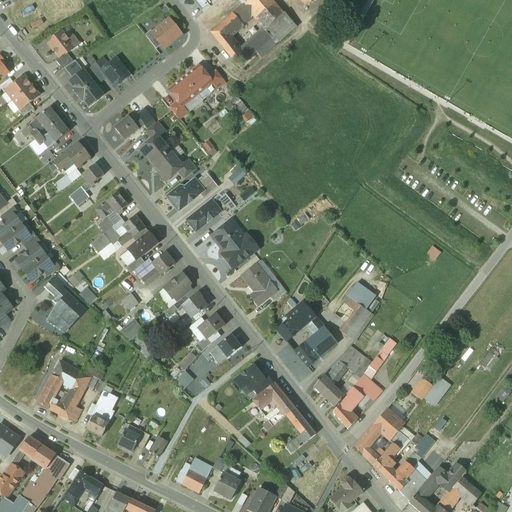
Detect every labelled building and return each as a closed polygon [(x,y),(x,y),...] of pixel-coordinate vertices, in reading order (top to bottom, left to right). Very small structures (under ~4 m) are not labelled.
[(249,0),(244,4),(254,15),(266,29),(282,15),(269,0),(249,0)] [(244,4),(233,14),(242,26),(254,15),(244,4)] [(266,29),(240,53),(241,54),(240,55),(243,58),(246,62),(256,54),(260,59),(276,45),(296,28),(284,13),(282,15),(266,29)] [(233,14),(210,34),(220,45),(228,38),(242,26),(233,14)] [(323,24),(317,17),(310,25),(316,31),(323,24)] [(153,34),(152,34),(161,46),(163,49),(181,35),(169,21),(153,34)] [(161,46),(152,34),(153,34),(150,31),(145,35),(156,49),(161,46)] [(62,32),(53,39),(55,40),(49,45),(58,58),(59,58),(65,54),(66,55),(67,54),(77,46),(78,42),(75,39),(71,38),(68,41),(62,32)] [(228,38),(220,45),(224,51),(233,44),(228,38)] [(233,44),(224,51),(233,61),(237,58),(240,55),(241,54),(240,53),(233,44)] [(285,50),(277,58),(280,62),(289,54),(285,50)] [(66,55),(65,54),(59,58),(58,58),(55,60),(62,70),(74,62),(67,54),(66,55)] [(102,72),(101,72),(106,78),(114,88),(129,76),(116,60),(102,72)] [(62,70),(60,71),(66,78),(79,67),(75,62),(74,62),(62,70)] [(102,72),(96,65),(91,70),(101,82),(106,78),(101,72),(102,72)] [(79,67),(66,78),(69,82),(83,71),(79,67)] [(199,67),(184,79),(197,95),(205,89),(212,83),(199,67)] [(103,96),(83,71),(69,82),(75,89),(73,90),(82,101),(84,100),(89,107),(103,96)] [(224,83),(216,72),(211,76),(219,87),(224,83)] [(21,81),(19,82),(18,81),(14,85),(6,91),(7,91),(14,100),(31,87),(24,77),(20,80),(21,81)] [(10,79),(0,86),(0,87),(4,93),(7,91),(6,91),(14,85),(10,79)] [(197,95),(184,79),(182,81),(181,80),(177,83),(177,84),(169,91),(182,107),(197,95)] [(31,87),(14,100),(21,109),(21,110),(29,104),(33,100),(35,99),(38,96),(31,87)] [(210,94),(205,89),(197,95),(202,101),(210,94)] [(29,104),(21,110),(21,109),(19,111),(23,117),(34,109),(29,104)] [(184,115),(175,105),(170,109),(178,120),(184,115)] [(59,121),(50,109),(29,126),(30,127),(33,131),(36,129),(39,133),(44,129),(46,131),(59,121)] [(156,123),(145,110),(137,116),(144,125),(143,126),(147,130),(156,123)] [(135,114),(124,123),(123,122),(115,129),(125,141),(143,126),(144,125),(137,116),(135,114)] [(59,121),(46,131),(48,134),(43,138),(46,141),(43,144),(47,148),(48,149),(69,132),(59,121)] [(157,122),(146,131),(151,137),(162,128),(157,122)] [(33,131),(30,127),(22,134),(25,138),(30,134),(33,131)] [(33,131),(30,134),(35,140),(41,135),(39,133),(36,129),(33,131)] [(41,135),(35,140),(39,146),(40,146),(43,144),(46,141),(43,138),(41,135)] [(170,152),(157,137),(141,150),(153,165),(170,152)] [(43,144),(40,146),(39,146),(35,150),(38,154),(47,148),(43,144)] [(78,145),(56,163),(61,168),(62,170),(72,162),(78,170),(82,168),(80,165),(89,158),(83,151),(83,149),(81,147),(80,147),(78,145)] [(170,152),(153,165),(166,180),(182,167),(170,152)] [(61,168),(56,163),(50,168),(54,174),(61,168)] [(192,164),(181,173),(186,179),(196,170),(192,164)] [(95,165),(82,175),(88,182),(81,187),(85,192),(91,187),(92,188),(98,183),(97,181),(103,176),(95,165)] [(235,182),(246,172),(241,166),(230,176),(235,182)] [(203,180),(201,178),(196,182),(203,190),(213,182),(208,176),(203,180)] [(72,177),(63,183),(66,187),(75,181),(72,177)] [(182,187),(180,187),(167,197),(179,211),(186,205),(185,204),(199,193),(203,190),(196,182),(195,180),(184,188),(182,187)] [(203,190),(199,193),(204,199),(218,187),(213,182),(203,190)] [(85,192),(81,187),(73,194),(77,199),(85,192)] [(77,199),(74,201),(79,206),(89,198),(85,192),(77,199)] [(127,206),(117,193),(96,209),(103,219),(107,216),(105,213),(111,208),(116,215),(127,206)] [(219,195),(186,221),(195,233),(207,224),(206,222),(217,213),(231,202),(226,195),(222,198),(219,195)] [(6,204),(4,206),(4,207),(0,210),(0,214),(1,216),(12,207),(17,204),(13,199),(6,204)] [(231,202),(217,213),(222,219),(236,208),(231,202)] [(12,207),(1,216),(5,221),(13,215),(14,216),(17,213),(12,207)] [(13,215),(5,221),(0,225),(0,237),(1,239),(0,240),(0,241),(21,225),(14,216),(13,215)] [(115,225),(107,216),(103,219),(105,221),(103,222),(109,230),(113,227),(115,225)] [(128,233),(118,242),(121,247),(132,238),(145,228),(136,216),(123,226),(128,233)] [(21,225),(0,241),(1,242),(2,240),(5,244),(4,245),(8,251),(21,241),(28,235),(28,234),(21,225)] [(244,238),(236,229),(232,232),(227,226),(225,227),(222,227),(219,229),(218,233),(213,237),(226,253),(223,255),(233,268),(256,249),(246,237),(244,238)] [(122,238),(113,227),(109,230),(109,231),(118,242),(122,238)] [(145,229),(132,238),(136,243),(149,233),(145,229)] [(104,260),(121,247),(118,242),(109,231),(92,244),(104,260)] [(31,232),(28,234),(28,235),(21,241),(25,246),(36,238),(31,232)] [(136,243),(127,250),(135,260),(136,261),(140,258),(157,244),(149,233),(136,243)] [(36,238),(25,246),(29,252),(37,246),(41,244),(36,238)] [(37,246),(29,252),(16,261),(20,267),(22,266),(25,270),(23,271),(24,272),(44,256),(37,246)] [(152,263),(156,269),(141,280),(147,287),(161,276),(161,275),(174,265),(165,253),(152,263)] [(44,256),(24,272),(26,271),(29,275),(27,276),(32,282),(44,272),(52,265),(44,256)] [(144,263),(140,258),(136,261),(135,260),(125,268),(130,274),(134,271),(144,263)] [(144,263),(134,271),(141,280),(156,269),(152,263),(149,259),(144,263)] [(52,265),(44,272),(48,277),(59,268),(55,262),(52,265)] [(276,290),(256,265),(242,277),(255,293),(250,297),(258,306),(269,297),(277,291),(276,290)] [(181,274),(163,289),(172,299),(173,298),(187,286),(190,284),(181,274)] [(65,284),(57,276),(46,288),(54,296),(61,288),(65,284)] [(375,298),(356,285),(347,297),(366,310),(375,298)] [(187,286),(173,298),(177,303),(191,291),(187,286)] [(281,287),(276,290),(277,291),(269,297),(274,303),(286,293),(281,287)] [(61,288),(54,296),(56,298),(54,301),(58,305),(48,321),(57,327),(62,320),(69,326),(84,310),(61,288)] [(0,293),(0,318),(5,315),(12,309),(0,293)] [(131,294),(121,302),(128,312),(138,304),(131,294)] [(198,294),(177,311),(178,312),(175,314),(179,319),(187,313),(191,319),(207,307),(201,300),(202,299),(198,294)] [(366,310),(347,297),(334,315),(345,323),(340,331),(355,342),(374,316),(366,310)] [(289,320),(276,331),(286,343),(307,325),(315,318),(302,303),(286,316),(289,320)] [(173,306),(163,313),(168,320),(175,314),(178,312),(177,311),(173,306)] [(5,315),(0,318),(0,327),(9,320),(5,315)] [(215,315),(198,328),(205,337),(207,340),(208,339),(224,327),(215,315)] [(315,318),(307,325),(314,335),(324,327),(315,318)] [(314,335),(305,343),(318,359),(337,344),(324,327),(314,335)] [(205,337),(198,328),(192,333),(199,342),(205,337)] [(389,339),(382,335),(377,342),(384,347),(388,341),(389,339)] [(231,336),(217,347),(210,353),(214,359),(222,353),(227,359),(241,348),(231,336)] [(207,340),(205,337),(199,342),(194,347),(201,353),(206,348),(211,344),(208,339),(207,340)] [(395,345),(388,341),(384,347),(391,351),(395,345)] [(304,342),(294,351),(308,368),(319,359),(318,359),(305,343),(304,342)] [(384,347),(377,342),(370,354),(376,358),(384,347)] [(391,351),(384,347),(376,358),(382,362),(383,362),(391,351)] [(366,360),(351,348),(342,359),(349,365),(347,368),(354,374),(355,374),(360,368),(366,360)] [(490,353),(481,365),(485,368),(493,358),(492,357),(493,355),(490,353)] [(191,354),(184,361),(189,366),(196,358),(191,354)] [(326,379),(322,376),(313,388),(334,408),(339,403),(344,397),(341,395),(338,393),(332,387),(347,368),(349,365),(342,359),(326,379)] [(189,366),(184,361),(179,366),(184,371),(189,366)] [(77,371),(60,362),(55,370),(64,375),(72,380),(77,371)] [(64,402),(63,405),(58,415),(64,418),(68,412),(77,417),(81,410),(75,407),(87,386),(92,389),(97,380),(100,381),(104,374),(86,362),(81,372),(80,373),(76,382),(71,390),(64,402)] [(253,366),(234,381),(241,390),(246,386),(251,392),(253,390),(268,379),(265,376),(263,378),(253,366)] [(355,374),(354,374),(348,381),(349,386),(352,389),(353,388),(363,375),(365,372),(360,368),(355,374)] [(55,370),(38,404),(58,415),(63,405),(61,404),(52,399),(60,384),(64,375),(55,370)] [(80,373),(77,371),(72,380),(76,382),(80,373)] [(64,375),(60,384),(71,390),(76,382),(72,380),(64,375)] [(377,387),(363,375),(353,388),(362,396),(364,394),(368,397),(377,387)] [(268,379),(253,390),(259,396),(266,391),(265,390),(272,385),(268,379)] [(432,387),(422,379),(411,393),(421,401),(432,387)] [(432,405),(447,384),(440,379),(424,399),(432,405)] [(287,400),(274,384),(272,385),(265,390),(266,391),(259,396),(252,401),(258,409),(267,403),(269,405),(273,401),(279,407),(287,400)] [(349,386),(341,395),(344,397),(352,389),(349,386)] [(511,392),(511,388),(508,386),(498,399),(503,403),(511,392)] [(377,387),(368,397),(369,398),(373,402),(383,392),(377,387)] [(344,397),(339,403),(349,411),(362,396),(353,388),(352,389),(344,397)] [(109,396),(103,393),(96,406),(98,407),(87,429),(102,437),(115,412),(112,411),(118,399),(110,394),(109,396)] [(369,398),(363,405),(367,409),(373,402),(369,398)] [(287,400),(279,407),(282,411),(282,410),(283,411),(291,405),(287,400)] [(339,403),(334,408),(330,414),(347,430),(357,419),(349,411),(339,403)] [(294,409),(291,405),(283,411),(282,410),(282,411),(286,416),(294,409)] [(300,416),(294,409),(286,416),(291,423),(300,416)] [(387,410),(373,425),(381,432),(385,436),(398,419),(387,410)] [(282,411),(268,422),(272,427),(286,416),(282,411)] [(77,417),(68,412),(64,418),(74,423),(77,417)] [(300,416),(291,423),(300,435),(294,440),(300,447),(315,436),(300,416)] [(398,419),(385,436),(389,441),(390,441),(398,431),(402,426),(404,425),(398,419)] [(2,424),(0,427),(0,454),(5,458),(20,438),(2,424)] [(373,425),(354,447),(361,455),(368,447),(381,432),(373,425)] [(411,434),(402,426),(398,431),(407,439),(411,434)] [(137,436),(126,431),(118,446),(132,452),(136,445),(142,432),(139,431),(137,436)] [(385,436),(381,432),(368,447),(369,448),(374,453),(380,459),(379,460),(380,460),(374,467),(383,476),(389,468),(390,470),(395,463),(391,459),(408,439),(407,439),(398,431),(390,441),(389,441),(385,436)] [(142,432),(136,445),(143,449),(150,436),(142,432)] [(417,435),(411,442),(416,446),(417,446),(422,439),(417,435)] [(433,440),(426,435),(422,439),(430,445),(433,440)] [(29,437),(20,451),(24,454),(30,458),(31,459),(41,446),(29,437)] [(167,443),(158,439),(150,455),(151,455),(151,454),(157,458),(156,458),(158,459),(167,443)] [(422,439),(417,446),(416,446),(415,448),(419,451),(416,455),(421,459),(431,446),(430,445),(422,439)] [(294,440),(285,447),(291,455),(300,447),(294,440)] [(41,446),(31,459),(30,458),(30,460),(36,464),(46,449),(41,446)] [(368,447),(361,455),(367,460),(374,453),(369,448),(368,447)] [(48,451),(46,449),(36,464),(42,468),(36,477),(39,478),(33,487),(43,493),(47,487),(48,488),(56,477),(57,478),(60,474),(62,475),(69,465),(53,454),(52,454),(52,452),(49,450),(48,451)] [(20,451),(13,460),(18,463),(24,454),(20,451)] [(374,453),(367,460),(373,466),(379,460),(380,459),(374,453)] [(414,453),(406,463),(413,469),(421,459),(416,455),(414,453)] [(226,462),(218,458),(212,469),(220,472),(224,465),(226,462)] [(212,469),(194,460),(189,470),(206,479),(212,469)] [(395,473),(389,482),(399,492),(408,483),(406,480),(415,470),(413,469),(406,463),(405,462),(395,473)] [(11,464),(0,478),(0,491),(6,497),(23,473),(11,464)] [(224,474),(236,481),(240,474),(224,465),(220,472),(224,474)] [(447,475),(440,485),(449,492),(452,489),(453,489),(461,478),(466,473),(456,465),(447,475)] [(389,468),(383,476),(389,482),(395,473),(390,470),(389,468)] [(410,502),(408,503),(418,511),(420,511),(427,504),(429,502),(425,498),(438,483),(445,474),(438,469),(427,482),(410,502)] [(206,479),(189,470),(186,476),(181,484),(200,494),(208,480),(206,479)] [(415,470),(406,480),(408,483),(417,473),(415,470)] [(90,478),(80,472),(67,492),(76,498),(77,499),(82,491),(90,478)] [(180,473),(176,481),(181,484),(186,476),(180,473)] [(417,473),(408,483),(399,492),(410,502),(427,482),(417,473)] [(472,478),(466,473),(461,478),(468,483),(472,478)] [(214,492),(230,501),(240,483),(236,481),(224,474),(214,492)] [(445,474),(438,483),(440,485),(447,475),(445,474)] [(90,478),(82,491),(89,495),(97,482),(90,478)] [(461,478),(453,489),(460,495),(466,500),(474,489),(468,483),(461,478)] [(348,479),(346,479),(341,482),(341,485),(344,488),(330,499),(340,511),(348,504),(362,493),(352,481),(351,482),(348,479)] [(103,486),(97,482),(89,495),(92,497),(95,499),(103,486)] [(282,482),(275,497),(281,500),(288,487),(282,482)] [(288,487),(281,500),(289,504),(294,493),(288,487)] [(449,492),(443,500),(451,506),(460,495),(453,489),(452,489),(449,492)] [(474,489),(466,500),(472,506),(481,494),(474,489)] [(267,511),(275,498),(259,490),(249,509),(254,511),(267,511)] [(76,498),(67,492),(63,498),(73,503),(76,498)] [(131,500),(116,493),(108,507),(118,511),(123,511),(125,509),(131,500)] [(237,504),(242,506),(247,497),(242,494),(237,504)] [(4,500),(0,504),(0,511),(23,511),(29,503),(18,496),(12,505),(4,500)] [(131,500),(125,509),(130,511),(131,511),(139,511),(143,505),(131,500)] [(435,510),(433,511),(447,511),(452,506),(451,506),(443,500),(435,510)] [(370,511),(363,503),(351,511),(370,511)] [(491,511),(481,503),(477,508),(481,511),(491,511)]
